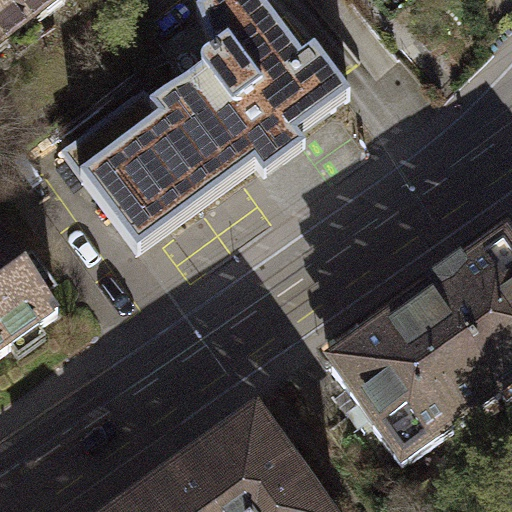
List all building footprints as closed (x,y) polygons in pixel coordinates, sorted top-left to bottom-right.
[(0,0),(0,52),(66,1),(64,0),(0,0)] [(301,64),(252,0),(219,0),(199,16),(215,55),(203,65),(203,75),(153,111),(143,97),(62,156),(136,256),(255,168),(264,180),(303,151),(294,138),(346,100),(313,55),(301,64)] [(0,356),(57,314),(0,238),(0,356)] [(431,294),(328,368),(402,470),(511,390),(511,251),(505,242),(463,272),(458,266),(427,288),(431,294)] [(126,511),(123,508),(117,511),(323,511),(257,421),(250,427),(244,419),(218,437),(223,444),(128,511),(126,511)]
